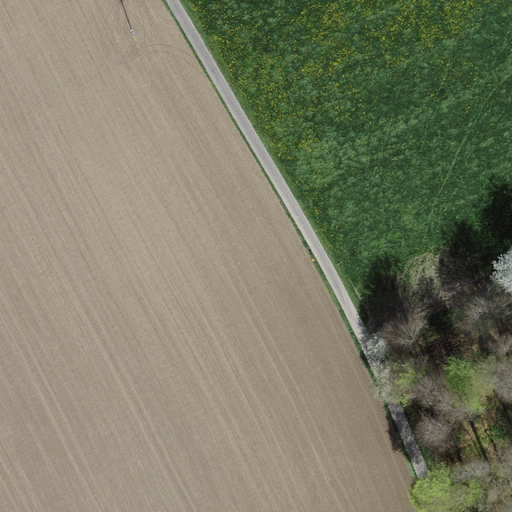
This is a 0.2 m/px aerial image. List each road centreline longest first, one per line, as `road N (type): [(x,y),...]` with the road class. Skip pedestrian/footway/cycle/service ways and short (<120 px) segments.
road 1 (track): [(171,0),(361,333)]
road 2 (track): [(361,333),(440,511)]
road 3 (track): [(361,333),(511,264)]
